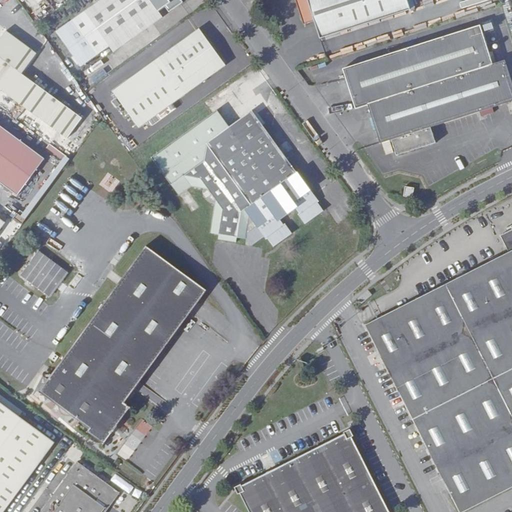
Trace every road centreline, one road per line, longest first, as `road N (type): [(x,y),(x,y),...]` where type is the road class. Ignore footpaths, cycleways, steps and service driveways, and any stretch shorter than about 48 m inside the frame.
road 1 (unclassified): [(400,242),(277,356),(161,511)]
road 2 (unknown): [(227,353),(235,337),(228,300),(186,235),(159,219),(135,221),(120,234),(55,330)]
road 3 (unclassified): [(400,242),(232,0)]
road 4 (unclassified): [(511,177),(400,242)]
